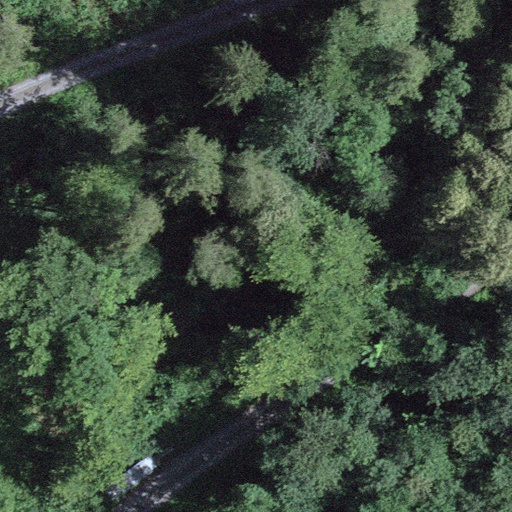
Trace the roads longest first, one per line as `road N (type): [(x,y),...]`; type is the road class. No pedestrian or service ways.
road 1 (track): [(486,0),(357,225),(197,408),(172,470)]
road 2 (track): [(172,470),(511,255)]
road 3 (track): [(0,102),(227,0)]
